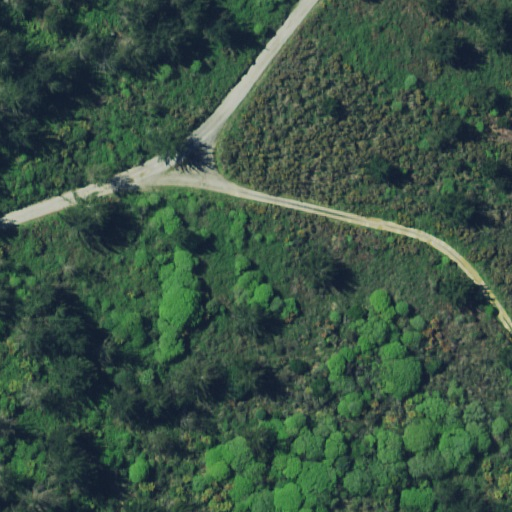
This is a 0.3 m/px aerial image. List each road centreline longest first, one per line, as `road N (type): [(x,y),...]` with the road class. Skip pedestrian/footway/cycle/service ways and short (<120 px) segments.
road 1 (track): [(511,323),(426,239),(275,208),(165,163)]
road 2 (unclassified): [(0,214),(165,163),(309,0)]
